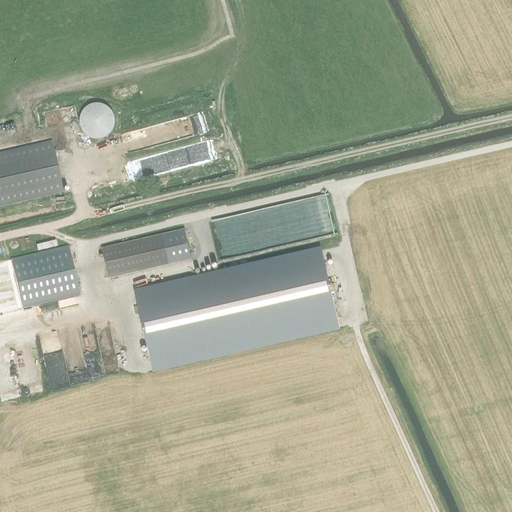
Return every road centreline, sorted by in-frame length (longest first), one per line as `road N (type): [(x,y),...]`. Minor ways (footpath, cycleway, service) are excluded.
road 1 (track): [(82,244),(511,141)]
road 2 (track): [(84,214),(511,117)]
road 3 (track): [(436,511),(357,334),(332,184)]
